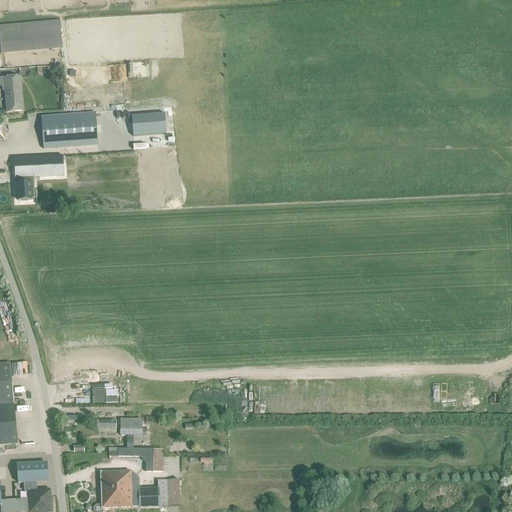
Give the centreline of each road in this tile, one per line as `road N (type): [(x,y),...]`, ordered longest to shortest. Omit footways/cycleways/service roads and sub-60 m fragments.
road 1 (track): [(49,398),(64,398),(63,373),(87,366),(216,379),(346,377),(498,366),(511,357)]
road 2 (residential): [(61,511),(50,402),(0,249)]
